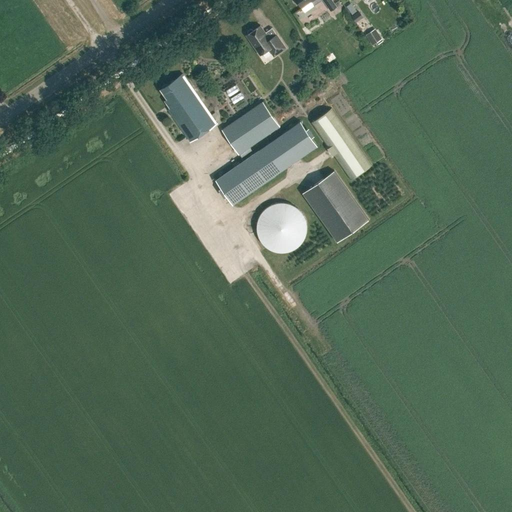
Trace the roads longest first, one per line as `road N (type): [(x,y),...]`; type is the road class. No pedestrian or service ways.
road 1 (track): [(405,511),(236,271)]
road 2 (tertiary): [(0,119),(172,0)]
